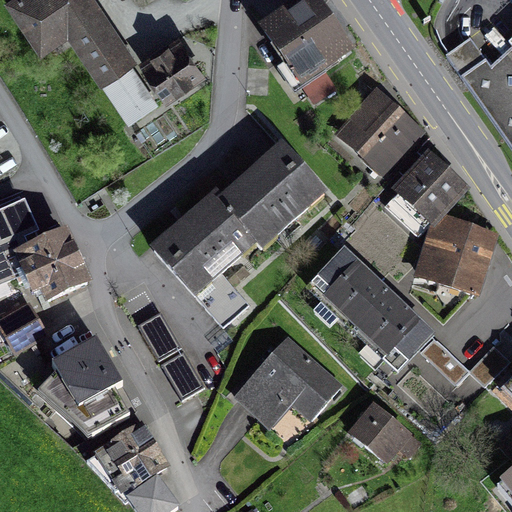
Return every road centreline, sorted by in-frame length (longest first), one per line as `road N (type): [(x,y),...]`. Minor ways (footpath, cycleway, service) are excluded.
road 1 (residential): [(234,0),(226,120),(217,144),(90,243)]
road 2 (residential): [(90,243),(123,345),(197,511)]
road 3 (primary): [(368,0),(511,206)]
road 4 (residential): [(0,96),(90,243)]
